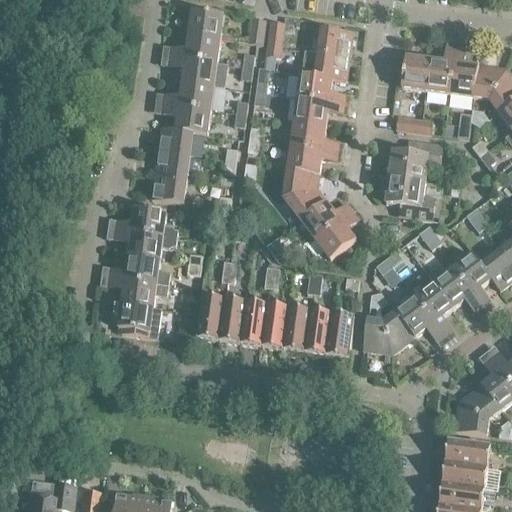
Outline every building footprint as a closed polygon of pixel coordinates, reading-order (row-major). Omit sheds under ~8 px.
[(193,14),(189,39),(221,43),(225,19),(193,14)] [(250,47),(263,49),(266,24),(253,23),(250,47)] [(269,51),(281,52),(285,27),(272,25),(269,51)] [(322,32),(319,56),(351,60),(354,36),(322,32)] [(218,67),(221,43),(189,39),(187,53),(182,52),(181,62),(218,67)] [(280,61),(281,52),(269,51),(268,60),(280,61)] [(347,85),(351,60),(319,56),(305,54),(302,78),(333,82),(333,83),(347,85)] [(245,58),(243,71),(254,72),(255,59),(245,58)] [(427,95),(431,63),(407,60),(402,92),(427,95)] [(427,95),(451,98),(455,61),(445,60),(445,65),(431,63),(427,95)] [(451,98),(475,102),(479,70),(465,68),(466,63),(455,61),(451,98)] [(215,91),(218,67),(181,62),(180,72),(185,73),(183,86),(215,91)] [(475,102),(490,104),(507,74),(479,70),(475,102)] [(252,84),(254,72),(243,71),(242,83),(252,84)] [(511,104),(511,79),(507,74),(490,104),(499,115),(506,109),(511,104)] [(287,100),(298,101),(335,106),(337,97),(331,96),(333,83),(333,82),(302,78),(301,78),(301,81),(290,79),(287,100)] [(258,84),(256,96),(267,97),(268,85),(258,84)] [(176,99),(174,109),(212,114),(215,91),(183,86),(181,100),(176,99)] [(255,109),(265,110),(267,97),(256,96),(255,109)] [(298,101),(295,125),(327,129),(329,117),(334,117),(335,106),(298,101)] [(511,104),(506,109),(499,115),(511,132),(511,104)] [(239,105),(237,117),(247,119),(249,107),(239,105)] [(176,134),(194,136),(194,137),(208,139),(208,138),(212,114),(174,109),(173,119),(178,120),(176,133),(176,134)] [(472,126),(476,126),(484,114),(474,112),(472,126)] [(490,122),(484,114),(476,126),(480,130),(490,122)] [(245,132),(247,119),(237,117),(235,130),(245,132)] [(397,133),(421,137),(423,124),(399,121),(397,133)] [(433,125),(423,124),(421,137),(431,138),(433,125)] [(295,125),(292,149),(329,154),(330,145),(325,144),(327,129),(295,125)] [(461,129),(459,142),(469,143),(471,131),(461,129)] [(162,131),(159,156),(191,160),(194,137),(194,136),(176,134),(176,133),(162,131)] [(252,131),(250,143),(260,145),(262,133),(252,131)] [(258,158),(260,145),(250,143),(248,156),(258,158)] [(473,151),(481,160),(489,154),(482,144),(473,151)] [(414,158),(394,155),(390,182),(426,186),(428,172),(440,173),(443,150),(416,146),(414,158)] [(292,149),(288,173),(320,177),(322,164),(327,165),(329,154),(292,149)] [(228,152),(226,165),(236,166),(238,154),(228,152)] [(497,164),(489,154),(481,160),(488,170),(497,164)] [(462,163),(463,156),(455,155),(454,162),(462,163)] [(159,156),(156,179),(188,184),(191,160),(159,156)] [(235,179),(236,166),(226,165),(224,177),(235,179)] [(247,168),(245,180),(255,182),(257,169),(247,168)] [(302,225),(302,224),(327,205),(318,193),(320,177),(288,173),(284,202),(302,225)] [(184,208),(188,184),(156,179),(152,204),(184,208)] [(424,200),(426,186),(390,182),(387,207),(408,210),(406,222),(433,225),(436,202),(424,200)] [(221,200),(219,213),(230,214),(231,202),(221,200)] [(327,205),(302,224),(302,225),(316,244),(353,215),(347,208),(336,216),(327,205)] [(128,225),(127,234),(179,242),(180,234),(174,233),(174,231),(166,229),(167,216),(135,212),(133,226),(128,225)] [(467,220),(473,227),(483,219),(477,212),(467,220)] [(353,215),(316,244),(310,248),(317,257),(323,252),(331,264),(357,244),(348,233),(360,224),(353,215)] [(489,228),(483,219),(473,227),(479,236),(489,228)] [(207,232),(209,222),(196,220),(195,230),(207,232)] [(420,237),(426,245),(436,237),(430,230),(420,237)] [(171,253),(171,250),(177,251),(179,242),(127,234),(125,245),(131,246),(129,259),(161,264),(162,252),(171,253)] [(442,246),(436,237),(426,245),(432,254),(442,246)] [(286,267),(292,262),(278,242),(268,250),(280,266),(286,267)] [(511,245),(501,254),(511,268),(511,245)] [(501,295),(511,286),(511,268),(501,254),(482,269),(481,269),(492,282),(492,283),(501,295)] [(397,255),(386,263),(392,272),(403,263),(397,255)] [(481,291),(492,283),(492,282),(481,269),(482,269),(473,257),(454,272),(476,302),(485,295),(481,291)] [(191,258),(190,268),(202,270),(204,260),(191,258)] [(157,288),(161,264),(129,259),(127,273),(122,273),(120,283),(157,288)] [(383,279),(392,272),(386,263),(377,270),(383,279)] [(225,265),(224,275),(236,276),(237,267),(225,265)] [(201,280),(202,270),(190,268),(188,278),(201,280)] [(268,271),(266,280),(279,282),(280,273),(268,271)] [(468,308),(476,302),(454,272),(434,287),(454,312),(465,304),(468,308)] [(235,287),(236,276),(224,275),(222,286),(235,287)] [(426,293),(415,302),(437,331),(446,325),(443,320),(454,312),(434,287),(426,276),(418,283),(426,293)] [(311,277),(309,286),(322,288),(323,279),(311,277)] [(278,293),(279,282),(266,280),(265,291),(278,293)] [(346,292),(359,294),(360,284),(348,282),(346,292)] [(124,294),(122,307),(154,312),(156,300),(168,301),(170,290),(157,288),(120,283),(119,293),(124,294)] [(321,299),(322,288),(309,286),(308,297),(321,299)] [(382,296),(377,300),(381,312),(389,306),(382,296)] [(371,311),(381,312),(377,300),(372,299),(371,311)] [(199,343),(220,345),(226,304),(204,301),(199,343)] [(430,337),(437,331),(415,302),(396,316),(416,341),(427,333),(430,337)] [(248,307),(226,304),(220,345),(242,348),(248,307)] [(184,306),(183,315),(196,317),(197,307),(184,306)] [(158,343),(162,313),(154,312),(122,307),(119,332),(123,332),(122,338),(158,343)] [(242,348),(263,351),(269,310),(248,307),(242,348)] [(263,351),(285,354),(291,313),(269,310),(263,351)] [(285,354),(306,357),(311,315),(291,313),(285,354)] [(193,342),(196,317),(183,315),(180,340),(193,342)] [(333,318),(311,315),(306,357),(327,360),(333,318)] [(396,316),(384,325),(393,358),(416,341),(396,316)] [(355,321),(333,318),(327,360),(350,363),(355,321)] [(364,355),(393,358),(384,325),(368,323),(364,355)] [(511,365),(509,368),(506,364),(498,370),(511,387),(511,365)] [(493,380),(482,389),(502,415),(511,406),(511,387),(498,370),(490,376),(493,380)] [(482,389),(459,406),(490,424),(502,415),(482,389)] [(488,440),(490,424),(459,406),(455,435),(488,440)] [(511,428),(509,424),(501,430),(511,436),(511,428)] [(511,442),(511,437),(511,436),(501,430),(500,440),(511,442)] [(450,444),(447,465),(488,471),(491,451),(450,444)] [(485,493),(488,471),(447,465),(444,487),(485,493)] [(35,485),(33,500),(31,500),(29,511),(73,511),(76,491),(35,485)] [(444,487),(441,508),(469,511),(482,511),(485,493),(444,487)] [(83,494),(81,511),(104,511),(104,510),(105,497),(83,494)] [(144,511),(146,500),(118,496),(116,511),(144,511)] [(172,511),(174,504),(146,500),(144,511),(172,511)]
